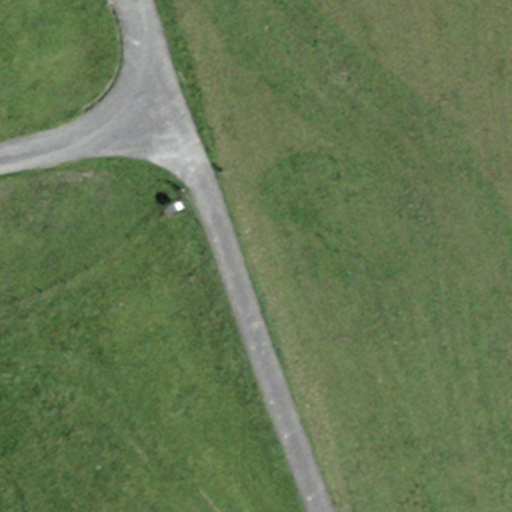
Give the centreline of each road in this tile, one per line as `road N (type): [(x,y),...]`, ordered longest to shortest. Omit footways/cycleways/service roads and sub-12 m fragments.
road 1 (track): [(317,511),(175,123)]
road 2 (track): [(0,163),(175,123),(134,0)]
